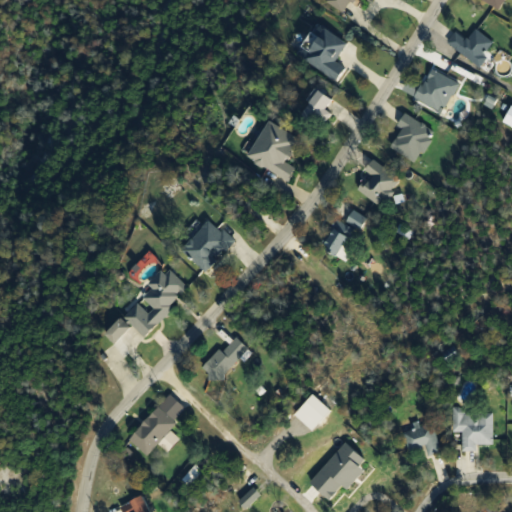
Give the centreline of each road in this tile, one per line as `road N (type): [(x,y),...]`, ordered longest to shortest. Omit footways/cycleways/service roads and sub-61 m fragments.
road 1 (residential): [(78,511),(96,443),(277,245),(447,0),(460,477),(434,488),(417,511)]
road 2 (residential): [(277,245),(406,339),(450,325),(482,298),(511,297)]
road 3 (residential): [(305,511),(157,371)]
